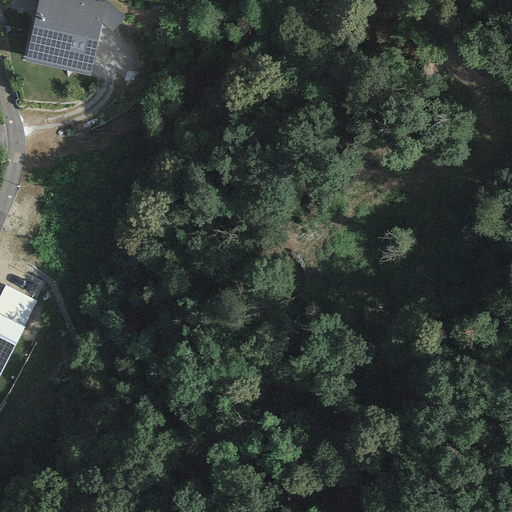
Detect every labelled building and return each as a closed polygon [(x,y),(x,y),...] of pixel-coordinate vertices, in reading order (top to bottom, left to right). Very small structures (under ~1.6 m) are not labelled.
[(38,0),(26,58),(90,72),(100,22),(105,1),(99,0),(38,0)] [(124,18),(105,1),(100,22),(111,31),(124,18)] [(25,62),(89,76),(90,72),(26,58),(25,62)] [(4,285),(0,293),(0,314),(22,326),(35,301),(4,285)] [(0,314),(0,373),(24,327),(22,326),(0,314)]
